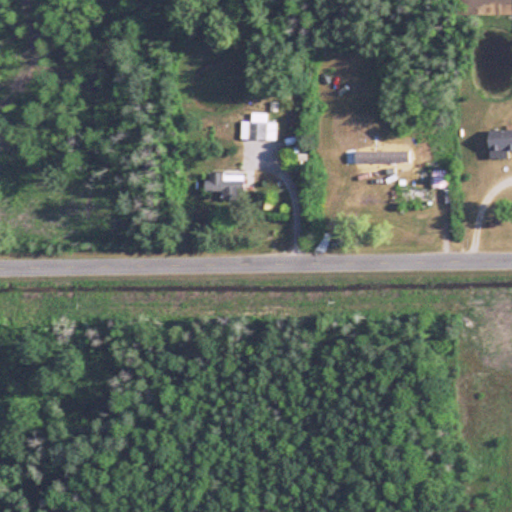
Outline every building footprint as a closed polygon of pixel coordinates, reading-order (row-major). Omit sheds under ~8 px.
[(251,122),(241,122),(241,140),(277,140),(277,122),(268,122),(268,113),(251,113),(251,122)] [(511,131),(487,131),(487,152),(511,152),(511,131)] [(430,185),(451,185),(451,161),(430,161),(430,185)] [(243,191),(243,173),(206,173),(206,191),(243,191)] [(429,205),(429,186),(395,186),(395,205),(429,205)]
